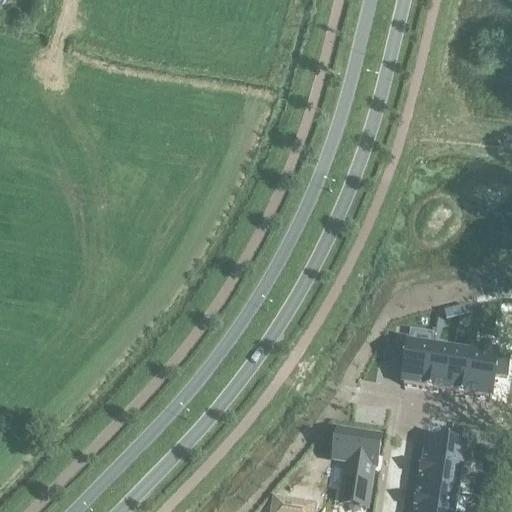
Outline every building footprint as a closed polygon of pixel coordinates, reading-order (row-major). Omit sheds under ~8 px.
[(455,311),(443,312),(444,320),(456,319),(455,311)] [(467,311),(455,311),(456,319),(468,319),(467,311)] [(396,339),(392,363),(404,365),(400,389),(424,392),(430,352),(406,348),(408,341),(396,339)] [(470,358),(464,398),(489,402),(492,379),(504,380),(508,356),(496,355),(471,351),(470,358)] [(430,352),(424,392),(444,395),(450,355),(430,352)] [(450,355),(444,395),(464,398),(470,358),(450,355)] [(337,436),(333,462),(346,464),(342,491),(367,495),(371,468),(374,469),(378,442),(337,436)] [(424,445),(420,469),(460,476),(468,477),(471,452),(473,440),(449,436),(448,448),(424,445)] [(420,469),(417,490),(457,496),(460,476),(420,469)] [(417,490),(414,510),(428,511),(454,511),(457,496),(417,490)] [(484,492),(483,500),(495,501),(496,493),(484,492)] [(483,500),(482,508),(494,509),(495,501),(483,500)]
